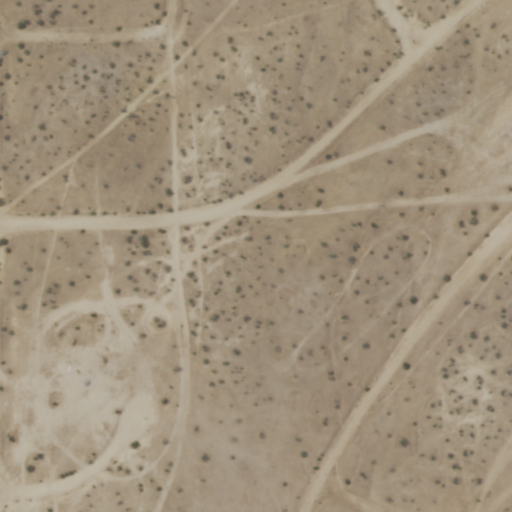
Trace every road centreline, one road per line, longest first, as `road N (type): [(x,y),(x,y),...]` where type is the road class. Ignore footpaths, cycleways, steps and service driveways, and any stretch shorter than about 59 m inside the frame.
road 1 (track): [(0,230),(177,228),(237,212),(297,172),(487,0)]
road 2 (track): [(305,511),(381,384),(511,226)]
road 3 (track): [(0,44),(152,44),(173,28),(176,0)]
road 4 (track): [(0,497),(38,497),(81,484),(136,423)]
